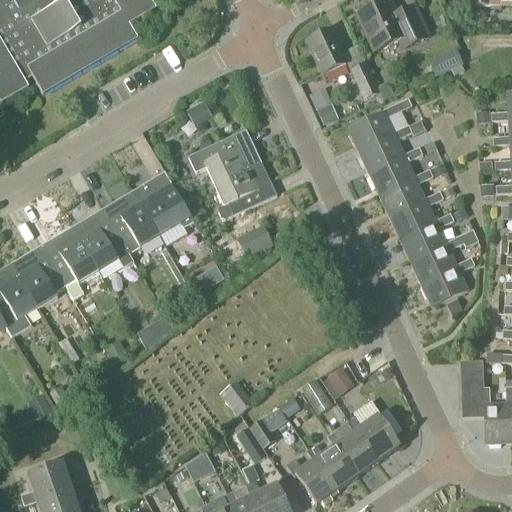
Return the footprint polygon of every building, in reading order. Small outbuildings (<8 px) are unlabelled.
[(153,12),(146,0),(0,0),(0,103),(1,105),(0,105),(0,107),(0,108),(29,91),(25,85),(32,81),(43,99),(45,98),(43,96),(135,42),(136,44),(138,43),(129,28),(156,13),(155,11),(153,12)] [(511,0),(432,0),(432,4),(456,5),(472,5),(472,9),(494,10),(494,9),(511,9),(511,0)] [(396,19),(389,4),(356,20),(373,56),(399,44),(403,53),(428,41),(414,10),(396,19)] [(321,79),(347,67),(332,33),(306,45),(321,79)] [(435,80),(461,69),(454,55),(429,66),(435,80)] [(377,94),(378,93),(365,67),(350,74),(364,105),(379,98),(377,94)] [(377,94),(379,98),(380,97),(383,105),(395,99),(392,92),(384,90),(378,93),(377,94)] [(508,118),(491,120),(491,128),(509,126),(509,123),(511,122),(511,97),(507,98),(508,118)] [(383,119),(348,136),(359,159),(394,142),(393,139),(386,124),(401,117),(411,112),(408,103),(397,109),(382,116),(383,119)] [(195,131),(212,122),(203,105),(186,114),(195,131)] [(323,131),(338,123),(330,107),(315,113),(323,131)] [(475,128),(490,127),(489,115),(474,116),(475,128)] [(510,142),(492,144),(493,152),(511,151),(510,147),(511,147),(511,122),(509,123),(509,126),(510,142)] [(394,142),(359,159),(369,181),(405,164),(403,160),(396,146),(411,139),(408,132),(393,139),(394,142)] [(213,189),(261,166),(245,134),(198,156),(187,161),(195,178),(206,173),(213,189)] [(433,147),(424,151),(427,157),(436,153),(433,147)] [(511,166),(494,167),(495,176),(511,174),(511,147),(510,147),(511,151),(511,166)] [(405,164),(369,181),(379,203),(415,186),(414,183),(407,168),(422,161),(418,153),(403,160),(405,164)] [(261,166),(213,189),(223,210),(219,212),(218,216),(221,223),(224,224),(229,222),(276,199),(261,166)] [(443,167),(430,173),(435,184),(448,178),(443,167)] [(415,186),(379,203),(390,224),(426,208),(424,205),(417,190),(432,183),(429,176),(414,183),(415,186)] [(153,182),(132,194),(159,239),(178,228),(184,232),(194,227),(190,220),(174,193),(166,179),(159,183),(155,185),(153,182)] [(511,190),(496,192),(497,201),(511,199),(511,190)] [(451,191),(441,195),(445,204),(455,199),(451,191)] [(122,223),(112,230),(128,257),(159,239),(132,194),(112,206),(122,223)] [(426,208),(390,224),(400,246),(436,229),(435,227),(428,212),(443,205),(439,198),(424,205),(426,208)] [(453,218),(456,225),(466,221),(462,213),(453,218)] [(91,218),(71,231),(98,276),(97,276),(100,282),(121,270),(122,274),(134,267),(128,257),(112,230),(102,236),(91,218)] [(436,229),(400,246),(411,268),(447,251),(445,249),(438,234),(453,227),(450,220),(435,227),(436,229)] [(264,228),(236,242),(246,263),(274,249),(264,228)] [(61,260),(50,266),(65,291),(75,285),(77,288),(97,276),(98,276),(71,231),(50,243),(61,260)] [(447,251),(411,268),(421,290),(457,273),(456,271),(449,256),(464,249),(465,253),(478,247),(473,236),(445,249),(447,251)] [(220,263),(234,256),(225,239),(211,246),(220,263)] [(30,255),(10,267),(36,312),(57,300),(55,298),(65,291),(50,266),(40,272),(30,255)] [(457,273),(421,290),(432,313),(468,296),(459,278),(474,271),(471,264),(456,271),(457,273)] [(0,322),(5,331),(11,342),(31,331),(24,320),(36,312),(10,267),(0,273),(0,322)] [(507,279),(508,271),(506,271),(506,270),(499,270),(499,278),(507,279)] [(189,290),(179,296),(186,307),(195,301),(189,290)] [(511,311),(504,311),(503,321),(511,320),(511,311)] [(511,336),(503,336),(503,345),(511,345),(511,336)] [(511,360),(502,360),(501,369),(511,369),(511,360)] [(482,378),(482,366),(459,367),(459,379),(482,378)] [(335,404),(354,391),(342,373),(322,386),(335,404)] [(460,390),(483,389),(482,378),(459,379),(460,390)] [(317,420),(332,411),(315,384),(301,393),(317,420)] [(236,422),(253,409),(236,385),(218,399),(236,422)] [(480,394),(483,394),(483,389),(460,390),(460,401),(481,400),(480,394)] [(61,390),(49,397),(56,409),(67,403),(61,390)] [(483,394),(480,394),(481,400),(481,411),(484,411),(484,422),(486,450),(511,449),(509,409),(506,409),(490,410),(489,394),(483,394)] [(271,431),(305,411),(298,400),(264,420),(271,431)] [(481,400),(460,401),(461,412),(481,411),(481,400)] [(481,411),(461,412),(461,423),(484,422),(484,411),(481,411)] [(0,439),(12,433),(5,417),(0,419),(0,439)] [(356,435),(377,466),(398,451),(377,421),(362,431),(355,421),(346,427),(353,437),(356,435)] [(261,424),(250,431),(263,452),(274,445),(261,424)] [(243,453),(257,445),(249,432),(248,433),(244,426),(233,433),(237,439),(235,441),(243,453)] [(356,435),(353,437),(342,445),(335,435),(326,442),(333,451),(336,450),(357,480),(377,466),(356,435)] [(254,469),(266,461),(257,445),(243,453),(254,469)] [(217,469),(237,465),(234,450),(214,453),(217,469)] [(336,494),(357,480),(336,450),(333,451),(321,460),(314,450),(305,456),(312,466),(315,464),(336,494)] [(204,481),(214,476),(205,458),(195,463),(204,481)] [(312,466),(301,474),(294,464),(285,470),(293,482),(296,480),(316,509),(336,494),(315,464),(312,466)] [(38,503),(72,491),(64,468),(29,479),(34,493),(21,498),(25,509),(38,504),(38,503)] [(251,502),(256,511),(286,511),(275,489),(259,497),(254,486),(243,491),(249,502),(251,502)] [(78,511),(72,491),(38,503),(38,504),(40,511),(78,511)] [(249,502),(236,508),(231,497),(221,502),(225,511),(229,511),(256,511),(251,502),(249,502)]
